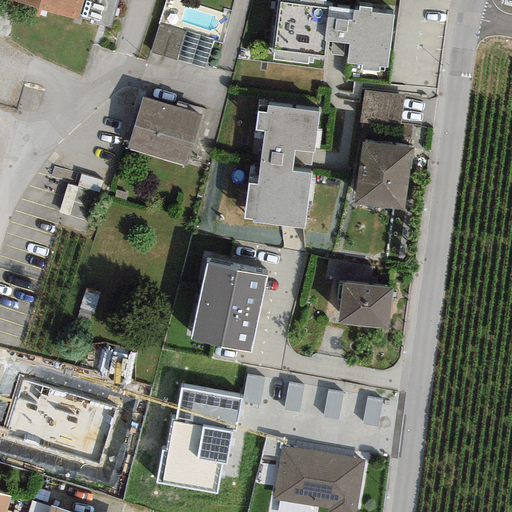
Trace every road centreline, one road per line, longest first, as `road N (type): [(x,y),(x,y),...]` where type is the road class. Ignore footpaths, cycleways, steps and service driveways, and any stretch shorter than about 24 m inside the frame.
road 1 (tertiary): [(468,16),(398,511)]
road 2 (residential): [(0,198),(21,129),(106,84)]
